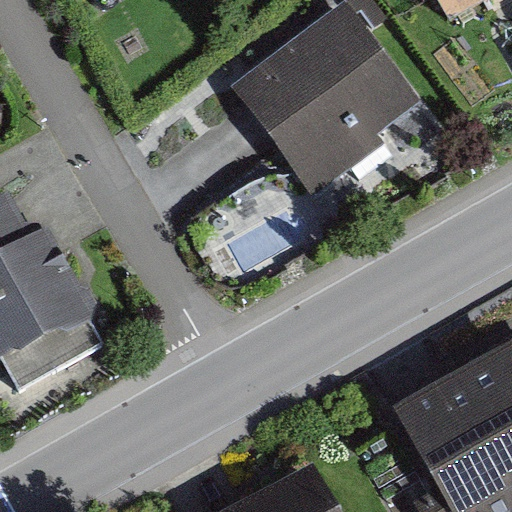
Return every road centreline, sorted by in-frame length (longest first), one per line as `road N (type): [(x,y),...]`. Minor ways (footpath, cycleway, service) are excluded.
road 1 (residential): [(233,387),(3,0)]
road 2 (residential): [(233,387),(511,231)]
road 3 (residential): [(8,511),(233,387)]
